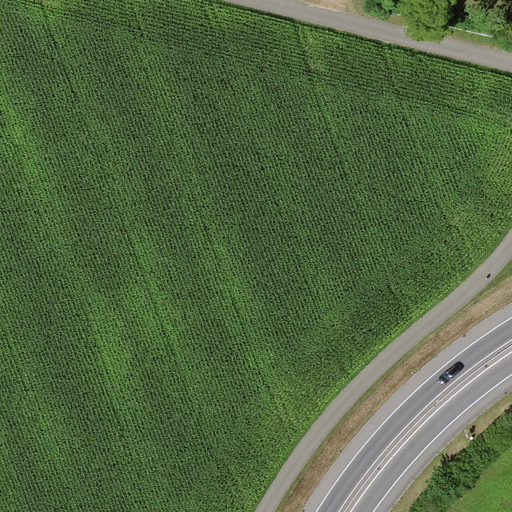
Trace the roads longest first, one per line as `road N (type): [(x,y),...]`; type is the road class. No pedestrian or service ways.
road 1 (track): [(511,240),(466,291),(372,367),(261,511)]
road 2 (motorway): [(511,329),(396,423),(328,511)]
road 3 (track): [(282,0),(511,59)]
road 4 (motorway): [(362,511),(453,408),(511,362)]
